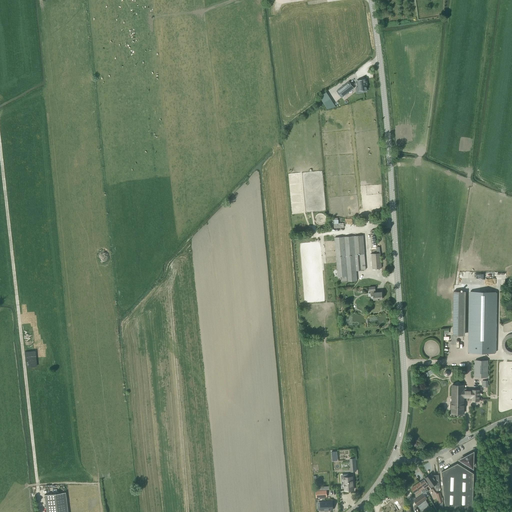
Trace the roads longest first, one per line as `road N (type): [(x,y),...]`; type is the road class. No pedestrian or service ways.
road 1 (tertiary): [(395,455),(405,414),(403,361),(371,0)]
road 2 (track): [(41,511),(0,144)]
road 3 (unclassified): [(511,420),(428,458),(395,455)]
